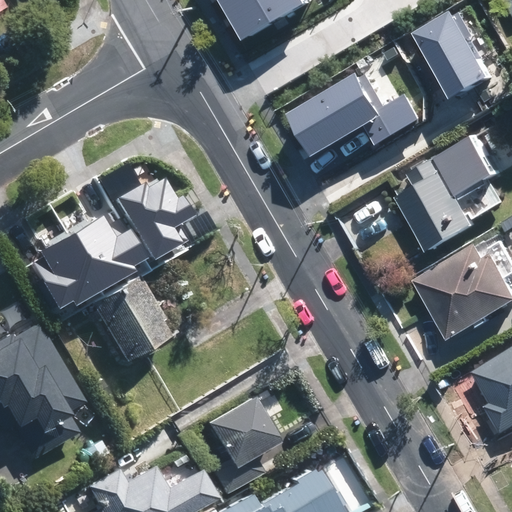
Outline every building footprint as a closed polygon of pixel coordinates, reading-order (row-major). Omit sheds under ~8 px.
[(215,0),(250,57),(318,17),(307,0),(215,0)] [(449,10),(409,34),(450,103),(492,79),(468,38),(472,36),(458,13),(452,16),(449,10)] [(284,114),(309,157),(363,126),(374,145),(419,119),(404,94),(383,106),(365,74),(357,78),(355,74),(284,114)] [(410,175),(417,187),(396,199),(427,254),(478,224),(462,196),(500,175),(477,136),(435,160),(410,175)] [(119,198),(157,259),(187,240),(177,225),(195,214),(183,195),(179,198),(166,177),(159,181),(157,178),(148,183),(147,182),(119,198)] [(65,231),(101,292),(136,271),(134,266),(149,258),(131,228),(117,237),(103,215),(89,223),(86,219),(65,231)] [(65,231),(43,244),(46,249),(41,252),(44,257),(34,262),(61,307),(73,300),(77,306),(101,292),(65,231)] [(511,284),(494,253),(487,257),(479,245),(416,281),(451,342),(511,306),(511,284)] [(169,318),(143,277),(95,307),(130,362),(173,335),(164,321),(169,318)] [(39,324),(0,346),(0,424),(8,420),(33,462),(83,433),(69,409),(84,401),(39,324)] [(256,380),(189,416),(220,473),(287,438),(256,380)] [(87,485),(101,510),(97,511),(194,511),(221,497),(205,470),(170,489),(157,465),(129,481),(121,466),(87,485)] [(339,511),(312,465),(236,511),(339,511)]
